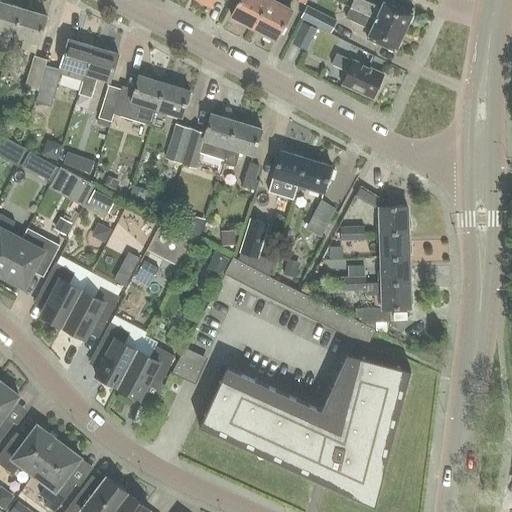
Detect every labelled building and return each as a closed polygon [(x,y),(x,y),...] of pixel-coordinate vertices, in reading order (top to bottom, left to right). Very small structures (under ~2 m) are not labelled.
[(253,29),(268,0),(239,0),(230,17),(253,29)] [(276,42),(291,13),(280,6),(282,0),(268,0),(253,29),(276,42)] [(403,33),(412,13),(385,1),(381,10),(358,0),(355,0),(351,10),(403,33)] [(0,34),(12,38),(21,11),(0,4),(0,34)] [(322,15),(307,7),(302,19),(316,26),(322,15)] [(395,52),(403,33),(351,10),(346,20),(371,31),(367,40),(395,52)] [(35,56),(38,45),(46,18),(21,11),(12,38),(13,38),(10,49),(21,52),(35,56)] [(337,22),(322,15),(316,26),(331,34),(337,22)] [(302,23),(292,44),(307,51),(317,30),(302,23)] [(82,82),(92,48),(68,41),(59,69),(57,68),(56,70),(46,67),(47,62),(47,61),(38,91),(39,92),(35,103),(52,108),(61,76),(82,82)] [(92,48),(82,82),(83,82),(79,96),(92,99),(98,79),(109,83),(117,56),(92,48)] [(352,62),(337,55),(336,54),(331,65),(347,73),(342,85),(373,100),(384,76),(352,62)] [(38,91),(47,61),(34,58),(25,88),(38,91)] [(138,77),(131,98),(121,95),(115,116),(150,127),(155,111),(163,85),(138,77)] [(188,106),(190,97),(188,97),(189,93),(163,85),(155,111),(181,119),(186,105),(188,106)] [(109,88),(100,118),(112,122),(121,92),(109,88)] [(224,162),(235,123),(210,115),(204,135),(192,131),(182,166),(195,170),(200,155),(224,162)] [(235,123),(224,162),(223,164),(236,168),(240,153),(252,157),(261,131),(235,123)] [(181,167),(192,131),(175,126),(164,162),(181,167)] [(0,157),(7,161),(16,144),(0,135),(0,157)] [(47,140),(41,156),(57,161),(62,145),(47,140)] [(29,152),(21,167),(31,172),(38,157),(35,155),(29,152)] [(297,186),(306,160),(280,152),(272,178),(297,186)] [(330,181),(333,172),(330,171),(331,168),(306,160),(297,186),(323,194),(328,180),(330,181)] [(263,166),(249,162),(241,187),(255,191),(263,166)] [(108,176),(104,185),(116,190),(120,182),(108,176)] [(272,178),(268,192),(293,200),(297,186),(272,178)] [(141,205),(148,192),(134,185),(128,199),(141,205)] [(361,188),(356,195),(375,206),(379,199),(361,188)] [(107,197),(100,209),(108,214),(115,201),(107,197)] [(153,200),(150,209),(164,214),(167,205),(153,200)] [(322,239),(338,210),(322,201),(306,231),(322,239)] [(380,234),(407,233),(407,231),(411,231),(411,221),(407,221),(406,208),(379,209),(380,234)] [(0,275),(3,277),(22,240),(10,233),(15,223),(0,214),(0,275)] [(174,259),(187,235),(148,214),(140,229),(157,238),(152,248),(174,259)] [(192,217),(188,233),(200,236),(205,220),(192,217)] [(251,217),(247,250),(265,252),(268,219),(251,217)] [(60,218),(54,229),(66,236),(72,224),(60,218)] [(98,223),(91,237),(104,243),(111,230),(98,223)] [(340,242),(352,242),(352,229),(339,229),(340,242)] [(352,229),(352,242),(364,242),(364,229),(352,229)] [(22,240),(2,278),(24,289),(36,268),(46,274),(60,247),(40,237),(27,230),(22,240)] [(234,231),(222,232),(222,247),(235,246),(234,231)] [(381,259),(408,259),(408,256),(412,256),(412,246),(408,246),(407,233),(380,234),(381,259)] [(233,257),(227,270),(356,336),(369,343),(370,341),(375,331),(233,257)] [(295,279),(300,263),(289,259),(283,275),(295,279)] [(382,285),(409,284),(409,280),(412,280),(412,272),(408,273),(408,259),(381,259),(382,285)] [(144,261),(137,274),(151,281),(158,268),(144,261)] [(56,263),(42,290),(52,295),(40,316),(63,328),(82,291),(88,280),(56,263)] [(342,293),(354,292),(354,279),(341,279),(342,293)] [(366,292),(366,285),(365,279),(354,279),(354,292),(366,292)] [(306,281),(300,292),(309,296),(314,286),(306,281)] [(366,285),(366,292),(366,297),(382,297),(383,311),(410,310),(410,306),(413,306),(413,297),(409,297),(409,284),(382,285),(366,285)] [(82,291),(63,328),(85,340),(96,319),(106,324),(120,298),(101,287),(95,298),(82,291)] [(111,323),(97,350),(107,355),(96,376),(118,388),(137,351),(125,344),(130,334),(111,323)] [(137,351),(118,388),(140,399),(151,379),(161,384),(175,358),(156,347),(150,358),(137,351)] [(195,384),(207,359),(185,349),(172,373),(195,384)] [(375,508),(411,371),(347,354),(321,410),(228,367),(200,427),(375,508)] [(0,381),(0,442),(15,423),(5,416),(19,397),(0,381)] [(34,475),(59,442),(37,425),(22,444),(13,437),(0,453),(0,464),(12,474),(20,465),(34,475)] [(59,442),(34,475),(47,485),(40,495),(48,501),(45,505),(54,511),(55,511),(76,485),(66,477),(80,458),(59,442)] [(83,490),(65,511),(114,511),(128,494),(106,478),(92,497),(83,490)] [(128,494),(114,511),(148,511),(150,511),(128,494)] [(32,511),(18,502),(10,511),(32,511)]
